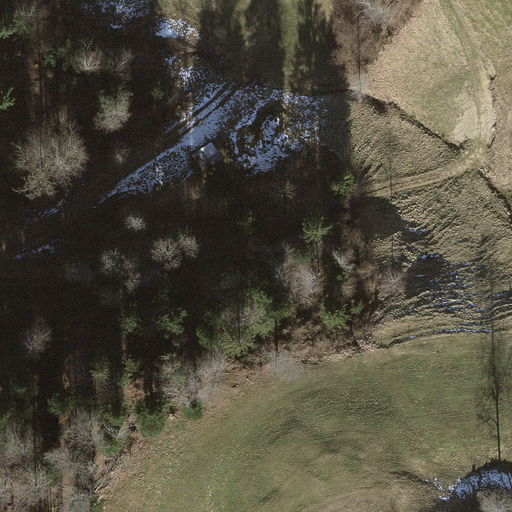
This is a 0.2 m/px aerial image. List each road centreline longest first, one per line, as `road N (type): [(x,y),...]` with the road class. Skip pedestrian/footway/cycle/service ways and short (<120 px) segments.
road 1 (track): [(444,0),(470,50),(484,119),(477,148),(451,172),(149,266),(0,276)]
road 2 (track): [(262,0),(249,59),(220,103),(78,208),(0,254)]
